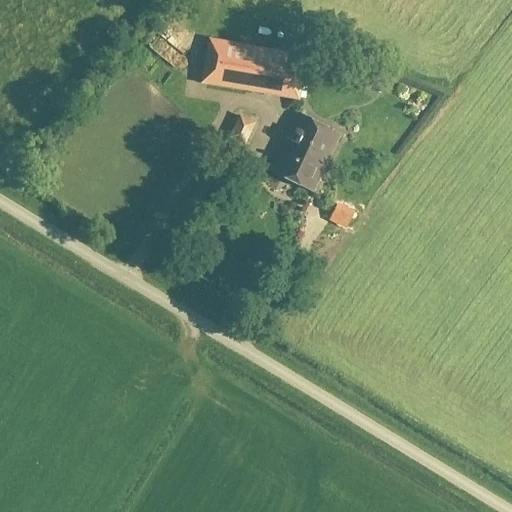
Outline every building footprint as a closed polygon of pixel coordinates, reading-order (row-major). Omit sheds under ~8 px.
[(180,67),(189,57),(167,37),(158,46),(180,67)] [(299,58),(213,43),(207,42),(200,84),(206,85),(291,100),(297,101),(304,58),(299,57),(299,58)] [(339,136),(318,126),(296,115),(268,173),(312,194),(339,136)] [(235,135),(251,143),(259,124),(243,117),(235,135)] [(328,220),(346,229),(353,216),(335,207),(328,220)]
